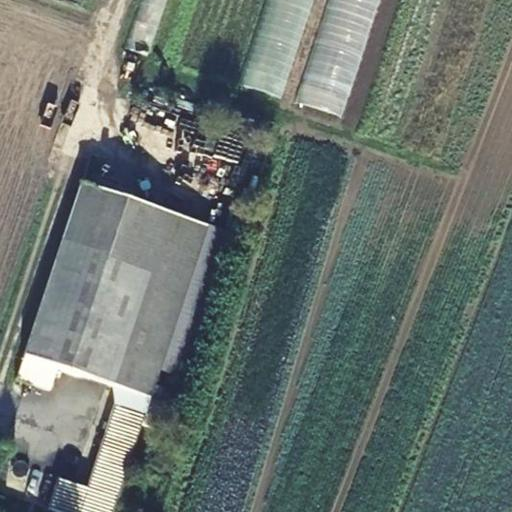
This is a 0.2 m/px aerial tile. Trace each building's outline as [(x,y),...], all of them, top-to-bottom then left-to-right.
[(143,52),(159,0),(139,0),(125,46),(143,52)] [(26,355),(37,359),(150,395),(159,369),(202,224),(81,185),(26,355)] [(62,511),(104,511),(134,409),(116,402),(89,486),(62,478),(52,509),(62,511)] [(134,409),(104,511),(114,511),(146,412),(134,409)] [(2,462),(0,469),(0,487),(1,487),(8,464),(2,462)]
